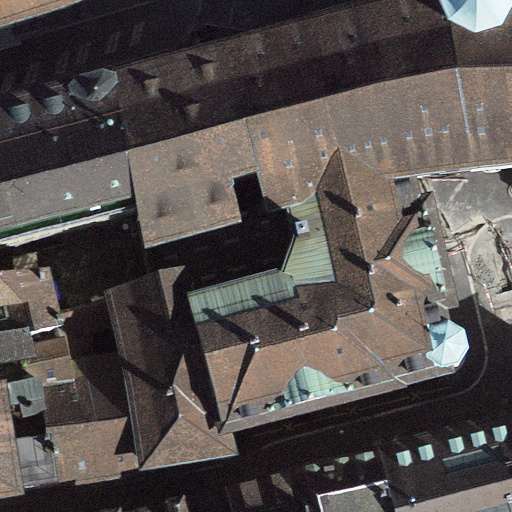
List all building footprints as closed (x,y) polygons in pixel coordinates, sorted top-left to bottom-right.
[(0,121),(0,252),(133,219),(149,291),(118,297),(108,301),(111,310),(114,325),(124,363),(89,370),(67,373),(64,374),(67,387),(86,384),(135,374),(148,474),(152,474),(151,472),(216,462),(217,463),(229,461),(227,450),(224,450),(221,437),(393,393),(392,391),(449,376),(457,370),(461,361),(460,349),(456,344),(451,340),(445,338),(438,338),(434,316),(445,313),(441,292),(445,291),(444,287),(440,288),(435,269),(439,267),(438,264),(434,264),(423,216),(411,218),(403,182),(511,166),(511,11),(510,12),(506,0),(443,0),(442,3),(432,4),(433,9),(372,22),(370,16),(360,18),(361,26),(0,121)] [(0,0),(0,32),(19,27),(63,12),(95,0),(0,0)] [(0,287),(0,342),(52,329),(40,281),(0,287)] [(0,400),(38,392),(67,387),(64,374),(52,329),(0,342),(0,400)] [(67,387),(38,392),(55,489),(79,485),(100,482),(121,478),(142,474),(143,475),(148,474),(135,374),(86,384),(67,387)] [(38,392),(0,400),(0,446),(8,496),(18,495),(55,489),(38,392)] [(390,511),(511,511),(511,429),(446,447),(379,465),(390,511)] [(390,511),(379,465),(299,483),(305,511),(390,511)] [(305,511),(299,483),(227,504),(227,511),(305,511)]
